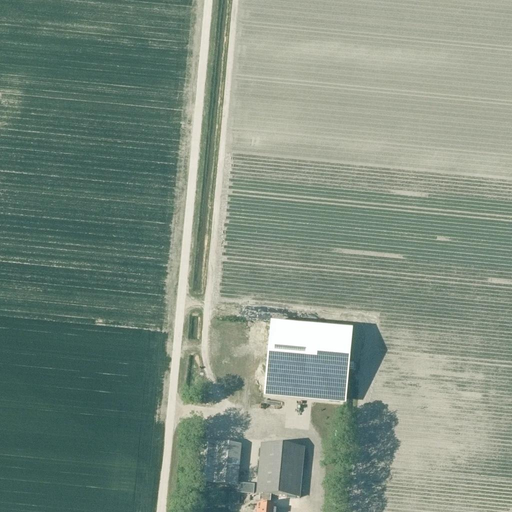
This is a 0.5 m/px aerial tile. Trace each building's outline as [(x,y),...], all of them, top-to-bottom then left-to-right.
[(265,386),(346,393),(352,332),(270,325),(265,386)] [(197,484),(238,487),(242,446),(201,442),(197,484)] [(272,496),(301,498),(305,449),(261,445),(257,495),(261,495),(260,505),(259,505),(258,511),(275,511),(277,507),(271,506),(272,496)] [(254,485),(238,483),(238,487),(238,493),(253,494),(254,485)] [(231,503),(239,504),(240,494),(232,494),(231,503)]
